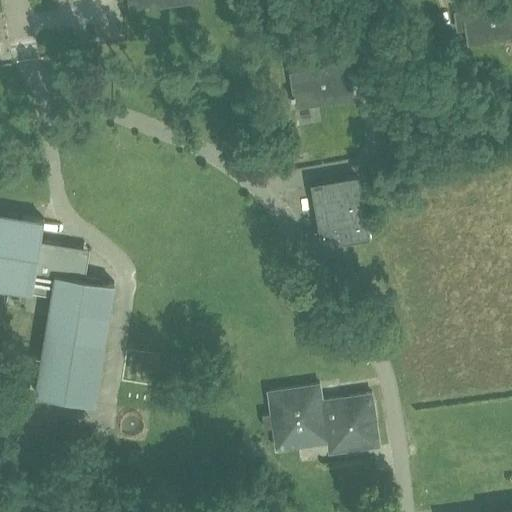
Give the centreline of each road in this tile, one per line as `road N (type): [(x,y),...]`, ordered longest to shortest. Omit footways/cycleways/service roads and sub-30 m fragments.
road 1 (unclassified): [(33,80),(207,153),(292,223),(342,290),(386,370),(407,511)]
road 2 (unclassified): [(44,511),(25,462),(31,438),(74,418),(106,422),(127,270),(62,218),(33,80)]
